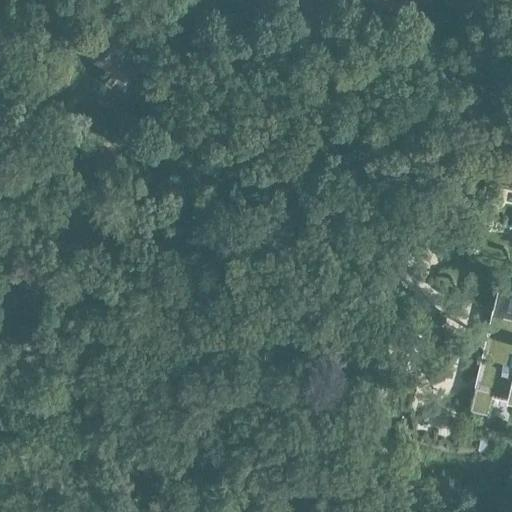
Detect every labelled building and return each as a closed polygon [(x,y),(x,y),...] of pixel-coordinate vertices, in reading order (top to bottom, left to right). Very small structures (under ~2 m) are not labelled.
[(134,77),(144,62),(146,58),(130,47),(136,37),(109,19),(104,27),(99,23),(93,32),(94,33),(86,45),(111,62),(102,76),(113,84),(112,85),(127,94),(137,79),(134,77)] [(106,131),(120,140),(137,114),(124,105),(113,121),(93,108),(86,118),(106,131)] [(117,152),(104,174),(114,180),(127,158),(117,152)] [(511,283),(504,281),(488,347),(486,359),(489,359),(483,385),(476,383),(470,407),(488,411),(493,389),(511,393),(511,283)] [(346,364),(383,365),(384,335),(346,334),(346,364)]
